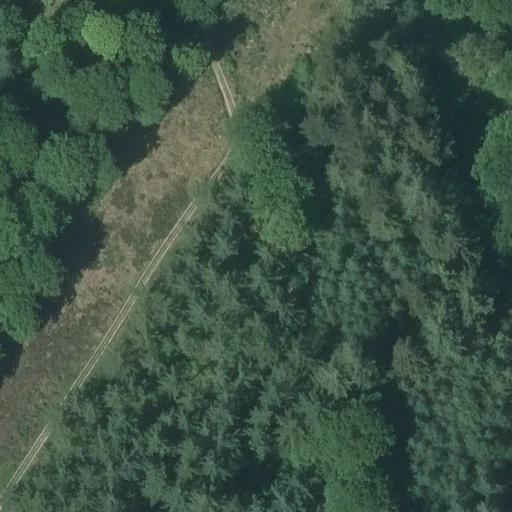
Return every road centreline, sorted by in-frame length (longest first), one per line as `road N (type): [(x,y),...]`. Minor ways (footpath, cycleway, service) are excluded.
road 1 (track): [(370,511),(354,443),(200,0)]
road 2 (track): [(247,130),(0,502)]
